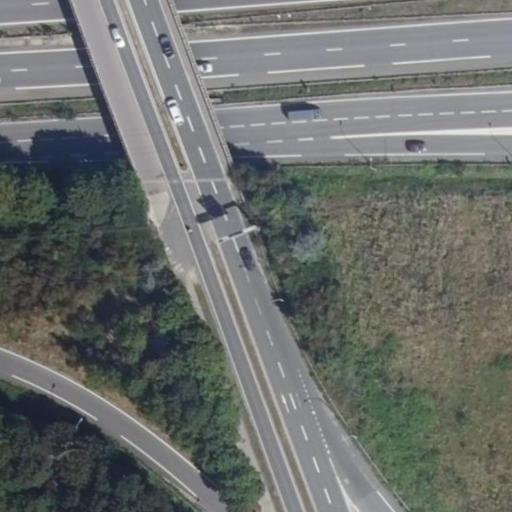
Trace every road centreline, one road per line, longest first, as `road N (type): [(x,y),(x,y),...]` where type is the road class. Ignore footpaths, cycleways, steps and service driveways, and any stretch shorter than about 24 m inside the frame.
road 1 (secondary): [(106,0),(290,511)]
road 2 (trunk): [(0,73),(511,38)]
road 3 (secondary): [(287,389),(140,0)]
road 4 (trunk): [(0,133),(274,119)]
road 5 (trunk): [(0,361),(53,382),(131,431),(223,511)]
road 6 (trunk): [(274,119),(336,142),(511,146)]
road 7 (motorway): [(274,119),(511,110)]
road 8 (trunk): [(376,511),(287,389)]
road 9 (secondary): [(335,511),(287,389)]
